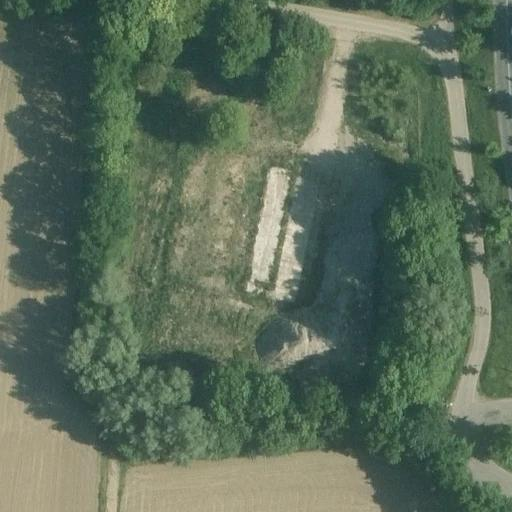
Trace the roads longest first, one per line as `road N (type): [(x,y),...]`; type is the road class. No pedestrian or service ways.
road 1 (unclassified): [(228,0),(404,34),(440,53),(454,92),(483,319),(463,399),(464,439),(479,475),(511,493)]
road 2 (unknown): [(344,20),(290,307),(269,337),(203,345)]
road 3 (tertiary): [(499,0),(511,174)]
